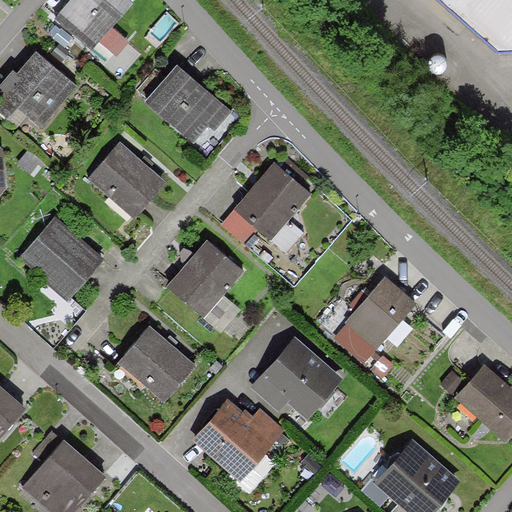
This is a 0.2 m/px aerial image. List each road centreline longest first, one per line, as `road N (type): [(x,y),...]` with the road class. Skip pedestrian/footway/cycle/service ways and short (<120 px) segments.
road 1 (residential): [(511,342),(426,267),(169,0)]
road 2 (residential): [(211,511),(0,320)]
